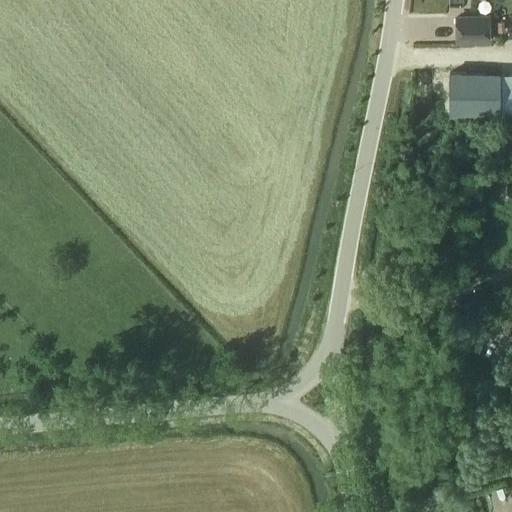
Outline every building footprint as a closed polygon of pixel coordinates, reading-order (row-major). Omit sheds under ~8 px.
[(490,41),(490,17),(457,18),(457,42),(490,41)] [(450,72),(449,113),(466,113),(467,73),(450,72)] [(511,74),(503,74),(501,115),(511,114),(511,74)] [(511,188),(506,186),(500,191),(501,198),(508,202),(511,198),(511,188)] [(477,492),(482,511),(497,511),(496,507),(511,502),(511,494),(509,483),(477,492)]
